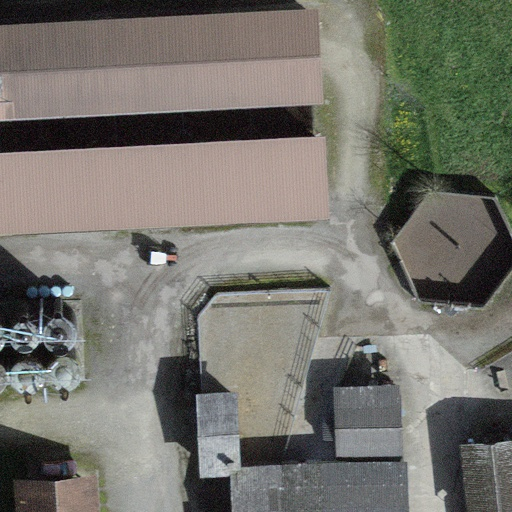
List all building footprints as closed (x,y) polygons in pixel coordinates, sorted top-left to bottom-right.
[(307,25),(0,36),(0,217),(314,205),(307,25)] [(359,385),(365,391),(372,392),(380,387),(383,381),(381,370),(374,366),(367,365),(360,369),(357,377),(359,385)] [(474,416),(480,422),(488,423),(495,418),(498,412),(496,401),(489,397),(482,396),(475,400),(472,408),(474,416)] [(338,470),(400,466),(396,399),(334,403),(338,470)] [(235,405),(198,406),(201,489),(234,488),(234,482),(238,481),(235,405)] [(499,435),(494,430),(483,428),(475,432),(470,444),(473,454),(481,459),(492,459),(500,452),(502,443),(499,435)] [(511,511),(511,459),(465,465),(470,511),(511,511)] [(406,511),(404,475),(238,481),(234,482),(234,488),(235,511),(406,511)] [(96,511),(95,488),(19,492),(19,511),(96,511)]
